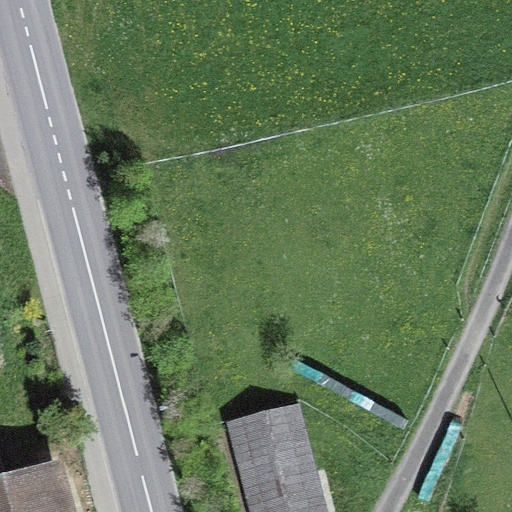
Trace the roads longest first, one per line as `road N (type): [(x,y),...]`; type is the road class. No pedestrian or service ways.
road 1 (tertiary): [(17,0),(149,511)]
road 2 (track): [(384,511),(430,429),(511,228)]
